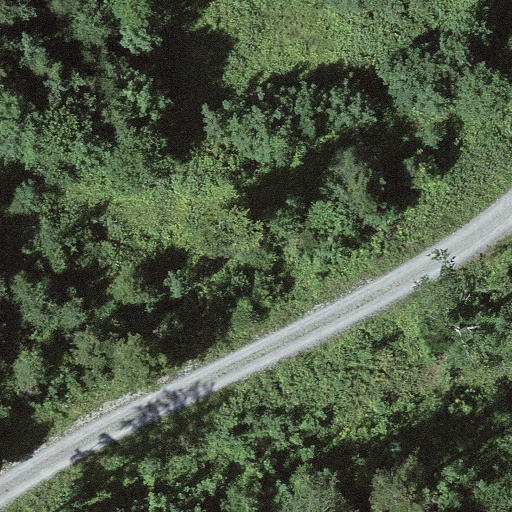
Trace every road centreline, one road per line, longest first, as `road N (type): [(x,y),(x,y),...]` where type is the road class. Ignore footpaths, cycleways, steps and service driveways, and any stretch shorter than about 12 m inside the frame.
road 1 (track): [(0,488),(472,243),(511,196)]
road 2 (track): [(511,96),(408,150),(142,218),(0,167)]
